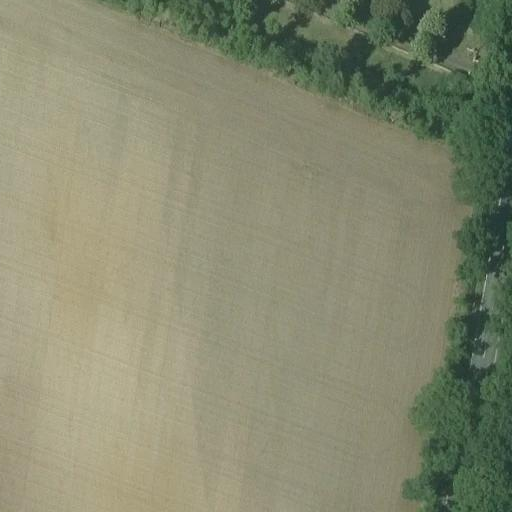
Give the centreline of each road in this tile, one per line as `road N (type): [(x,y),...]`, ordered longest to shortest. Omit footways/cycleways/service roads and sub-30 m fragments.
road 1 (secondary): [(454,511),(511,186)]
road 2 (track): [(511,117),(256,0)]
